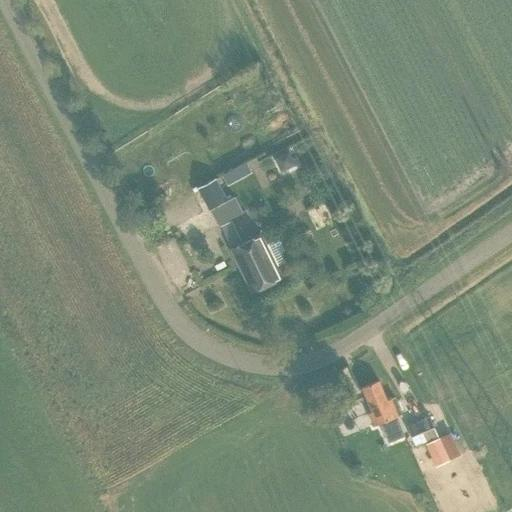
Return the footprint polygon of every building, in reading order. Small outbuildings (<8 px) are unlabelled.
[(252,171),(246,160),(222,174),(228,185),(252,171)] [(228,200),(216,177),(197,188),(208,210),(228,200)] [(251,292),(284,276),(262,232),(229,248),(231,250),(222,255),(221,252),(200,262),(214,291),(235,281),(233,278),(242,274),(251,292)] [(387,443),(403,436),(395,416),(401,414),(394,398),(387,400),(379,382),(361,389),(370,412),(368,413),(373,426),(379,424),(387,443)] [(439,435),(430,414),(407,423),(416,445),(439,435)]
